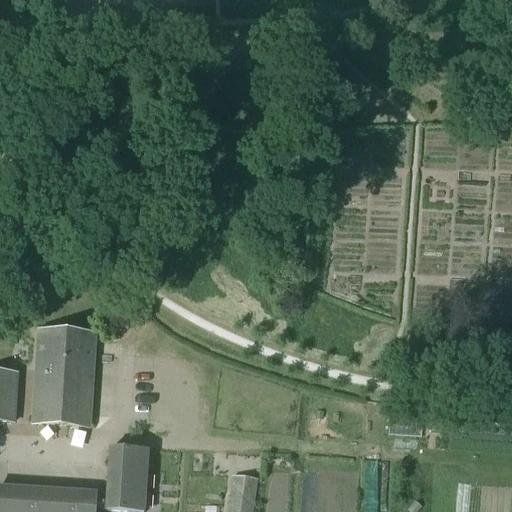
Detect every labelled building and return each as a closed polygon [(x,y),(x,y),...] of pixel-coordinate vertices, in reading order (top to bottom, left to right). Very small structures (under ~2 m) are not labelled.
[(87,430),(93,344),(78,343),(79,337),(53,335),(53,342),(38,341),(33,427),(87,430)] [(0,426),(15,427),(18,376),(0,374),(0,426)] [(388,418),(387,438),(419,439),(420,419),(388,418)] [(146,455),(109,452),(108,472),(145,475),(146,455)] [(145,475),(108,472),(106,492),(143,495),(145,475)] [(253,511),(257,484),(232,481),(227,511),(253,511)] [(0,511),(31,511),(33,495),(0,492),(0,511)] [(95,500),(72,499),(71,511),(142,511),(143,495),(106,492),(105,505),(95,504),(95,500)] [(66,497),(33,495),(31,511),(71,511),(72,499),(66,499),(66,497)]
